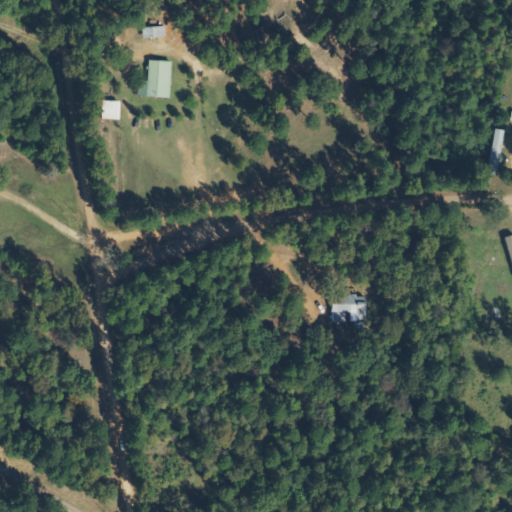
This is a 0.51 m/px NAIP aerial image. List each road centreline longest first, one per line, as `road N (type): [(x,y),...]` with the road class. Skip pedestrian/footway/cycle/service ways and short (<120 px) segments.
road 1 (residential): [(511,215),(353,254),(173,334)]
road 2 (residential): [(173,334),(148,324),(89,0)]
road 3 (residential): [(198,511),(173,334)]
